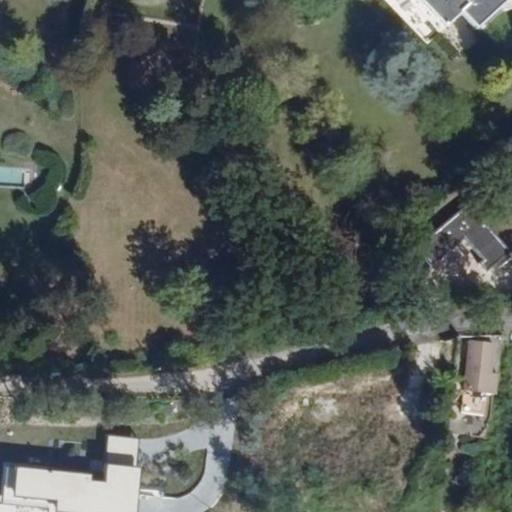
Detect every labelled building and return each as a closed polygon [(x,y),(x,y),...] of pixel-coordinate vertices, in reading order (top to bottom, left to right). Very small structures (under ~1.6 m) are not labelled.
[(511,0),(418,0),(442,27),(458,13),(473,29),(498,7),(502,10),(511,7),(511,0)] [(460,205),(405,248),(421,267),(450,244),(472,272),(497,252),(460,205)] [(483,424),(486,409),(478,408),(482,377),(460,373),(450,442),(471,445),(475,423),(483,424)] [(389,457),(380,386),(357,389),(357,392),(324,396),(324,393),(298,396),(307,468),(389,457)] [(100,511),(138,511),(144,469),(106,465),(104,476),(12,464),(12,501),(100,511)]
